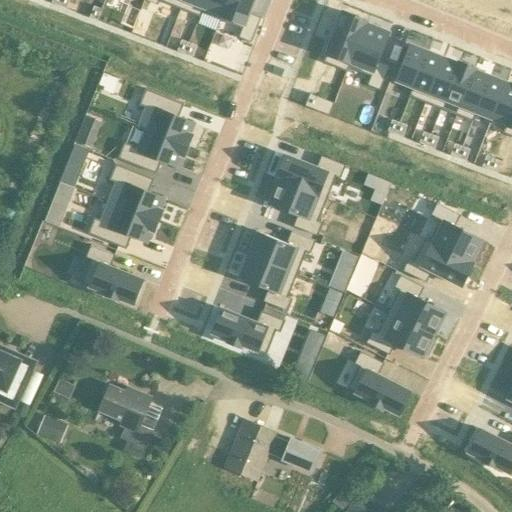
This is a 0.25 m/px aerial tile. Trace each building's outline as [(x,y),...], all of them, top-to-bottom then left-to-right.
[(228,0),(206,0),(203,7),(222,15),(228,0)] [(228,0),(222,15),(244,23),(239,36),(251,42),(261,17),(249,12),(253,0),(228,0)] [(90,16),(97,19),(101,8),(94,5),(90,16)] [(327,53),(350,62),(365,23),(366,23),(367,21),(343,11),(327,53)] [(388,32),(366,23),(365,23),(350,62),(373,71),(367,84),(380,89),(389,65),(377,60),(388,32)] [(185,53),(189,42),(182,39),(178,50),(185,53)] [(189,42),(185,53),(193,56),(197,45),(189,42)] [(398,80),(413,87),(427,51),(412,45),(398,80)] [(443,57),(427,51),(413,87),(429,93),(443,57)] [(429,93),(445,99),(459,63),(458,63),(443,57),(429,93)] [(459,63),(445,99),(460,105),(474,70),(475,70),(476,68),(458,61),(458,63),(459,63)] [(474,70),(460,105),(476,111),(490,76),(475,70),(474,70)] [(490,76),(476,111),(491,117),(506,82),(490,76)] [(511,110),(511,84),(506,82),(491,117),(507,124),(511,110)] [(154,110),(146,128),(188,145),(192,134),(190,133),(194,123),(179,116),(184,103),(146,88),(139,104),(154,110)] [(334,102),(310,93),(305,105),(329,115),(334,102)] [(395,133),(399,122),(392,119),(387,130),(395,133)] [(399,122),(395,133),(402,136),(407,125),(399,122)] [(184,155),(188,145),(146,128),(139,147),(124,141),(118,157),(156,173),(162,159),(177,165),(181,155),(184,155)] [(426,145),(431,134),(423,131),(419,142),(426,145)] [(431,134),(426,145),(434,148),(438,137),(431,134)] [(458,157),(462,146),(455,143),(450,154),(458,157)] [(470,149),(462,146),(458,157),(465,160),(470,149)] [(327,171),(341,177),(346,165),(321,155),(317,167),(286,155),(276,179),(279,180),(279,179),(318,194),(327,171)] [(489,169),(494,158),(486,155),(482,166),(489,169)] [(501,161),(494,158),(489,169),(497,172),(501,161)] [(124,185),(116,203),(158,220),(162,209),(160,208),(164,198),(149,192),(154,178),(116,163),(109,179),(124,185)] [(279,179),(279,180),(270,202),(298,213),(293,225),(318,235),(322,222),(309,217),(318,194),(279,179)] [(470,262),(471,261),(482,239),(454,225),(460,214),(437,202),(431,214),(444,221),(433,243),(470,262)] [(158,220),(116,203),(109,222),(94,217),(88,233),(126,248),(132,234),(147,240),(151,230),(153,231),(158,220)] [(249,254),(288,269),(297,247),(311,252),(316,240),(291,230),(287,242),(258,231),(257,234),(254,233),(247,249),(250,251),(249,254)] [(422,264),(409,258),(403,270),(426,281),(432,270),(461,285),(473,262),(471,261),(470,262),(433,243),(422,264)] [(135,304),(145,279),(110,266),(115,254),(91,244),(86,257),(99,262),(90,286),(106,292),(105,294),(118,300),(119,297),(135,304)] [(263,300),(287,310),(292,298),(279,292),(288,269),(249,254),(240,277),(268,288),(263,300)] [(424,286),(400,274),(394,286),(407,293),(396,315),(434,334),(445,311),(418,298),(424,286)] [(222,308),(213,332),(228,338),(227,341),(241,346),(242,344),(258,350),(267,326),(280,331),(285,319),(261,309),(257,322),(222,308)] [(432,337),(434,334),(396,315),(385,337),(372,330),(366,342),(389,354),(395,342),(422,356),(424,352),(427,354),(435,338),(432,337)] [(0,401),(14,408),(29,374),(16,368),(20,358),(3,350),(1,354),(0,353),(0,401)] [(384,362),(360,350),(355,362),(367,369),(356,391),(371,399),(369,401),(382,408),(383,406),(399,413),(410,390),(378,374),(384,362)] [(130,449),(143,454),(153,432),(140,426),(151,399),(134,392),(133,396),(109,386),(99,412),(122,422),(120,426),(124,428),(120,439),(132,444),(130,449)] [(38,433),(57,441),(65,422),(46,414),(38,433)] [(224,469),(258,483),(271,451),(284,457),(282,461),(312,473),(320,453),(291,441),(290,444),(275,439),(277,435),(244,421),(224,469)] [(511,443),(511,444),(479,428),(468,451),(483,458),(482,461),(495,467),(496,465),(511,473),(511,470),(511,443)] [(353,487),(348,482),(332,502),(342,511),(355,497),(353,487)] [(346,509),(349,511),(380,511),(362,493),(346,509)]
